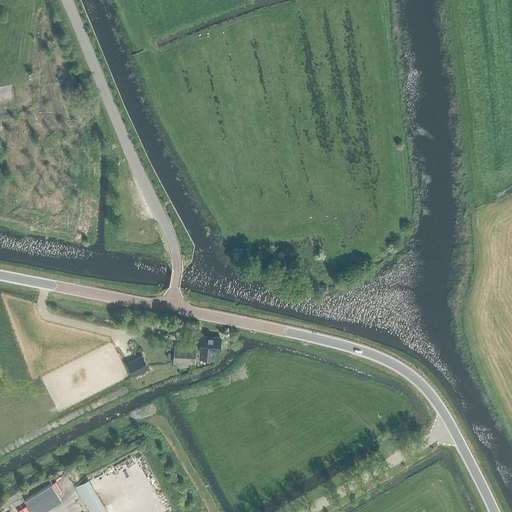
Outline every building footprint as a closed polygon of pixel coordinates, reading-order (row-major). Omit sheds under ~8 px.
[(214,349),(219,349),(220,338),(202,336),(201,348),(175,345),(173,363),(194,364),(195,358),(213,360),(214,349)] [(127,364),(133,376),(137,374),(136,373),(148,367),(142,356),(127,364)] [(77,486),(91,511),(109,511),(92,478),(77,486)] [(68,493),(58,498),(65,511),(77,511),(78,511),(68,493)] [(32,496),(18,505),(22,511),(27,511),(38,506),(32,496)]
